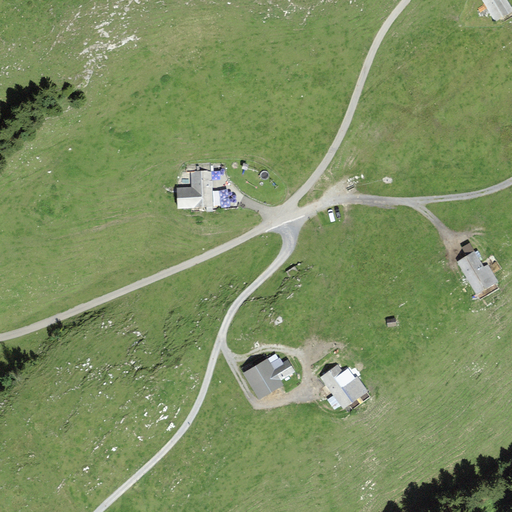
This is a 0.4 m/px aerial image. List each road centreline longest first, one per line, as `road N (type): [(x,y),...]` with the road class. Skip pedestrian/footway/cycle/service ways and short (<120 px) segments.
road 1 (track): [(282,216),(290,237),(285,253),(233,308),(191,415),(139,474)]
road 2 (track): [(0,337),(187,264),(282,216)]
road 3 (track): [(282,216),(329,155),(381,31),(406,0)]
road 4 (track): [(282,216),(340,199),(462,196),(511,180)]
road 5 (track): [(220,340),(258,401),(301,390),(309,373),(303,355),(276,346),(232,354)]
